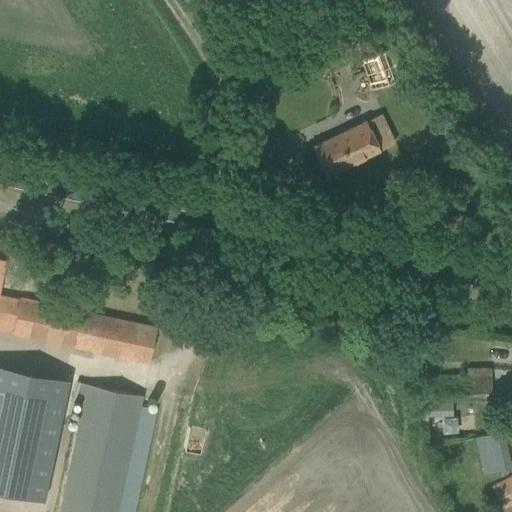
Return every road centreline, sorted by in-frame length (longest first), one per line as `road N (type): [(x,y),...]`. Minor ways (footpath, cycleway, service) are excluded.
road 1 (secondary): [(511,287),(0,177)]
road 2 (track): [(214,225),(228,163),(219,76),(166,0)]
